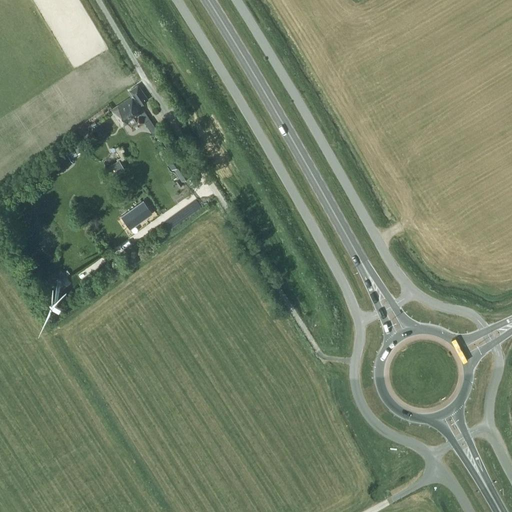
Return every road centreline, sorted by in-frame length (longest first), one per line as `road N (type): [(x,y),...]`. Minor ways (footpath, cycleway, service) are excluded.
road 1 (unclassified): [(176,0),(286,181),(359,323)]
road 2 (unclassified): [(236,0),(414,292)]
road 3 (primary): [(346,235),(207,0)]
road 4 (unclassified): [(359,323),(353,374),(361,405),(382,430),(430,457)]
